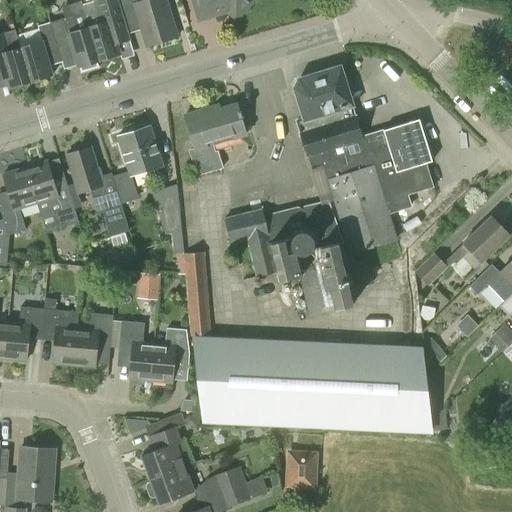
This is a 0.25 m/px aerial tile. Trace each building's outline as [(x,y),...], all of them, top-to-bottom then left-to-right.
[(92,0),(94,2),(82,6),(99,61),(120,54),(117,43),(129,39),(122,16),(116,0),(92,0)] [(116,0),(122,16),(135,12),(141,30),(146,45),(177,36),(166,0),(116,0)] [(194,0),(200,18),(238,7),(241,11),(252,0),(194,0)] [(65,18),(50,23),(59,52),(72,48),(77,65),(78,67),(79,67),(81,72),(99,67),(97,61),(99,61),(82,6),(81,2),(62,7),(65,18)] [(41,38),(20,45),(31,81),(52,75),(49,66),(46,55),(59,52),(50,23),(38,26),(38,29),(41,38)] [(4,32),(0,33),(0,87),(9,85),(10,87),(31,81),(20,45),(17,36),(15,30),(5,33),(4,32)] [(298,81),(293,89),(303,119),(296,121),(307,155),(362,138),(353,110),(352,106),(351,106),(339,68),(337,69),(334,67),(325,70),(324,73),(298,81)] [(219,104),(184,115),(194,148),(189,150),(192,161),(195,160),(199,175),(223,167),(218,151),(215,152),(213,145),(245,135),(236,104),(220,108),(219,104)] [(389,214),(412,207),(408,195),(432,187),(433,187),(426,163),(432,162),(419,120),(384,131),(362,138),(307,155),(307,156),(308,156),(311,168),(322,165),(333,199),(349,253),(374,246),(396,239),(389,214)] [(111,173),(116,188),(116,190),(132,185),(130,177),(162,166),(149,126),(117,137),(128,172),(113,177),(111,173)] [(90,147),(66,155),(75,184),(78,193),(90,189),(97,211),(101,210),(113,246),(128,241),(125,232),(129,230),(121,204),(116,190),(116,188),(111,173),(99,176),(90,147)] [(46,161),(24,167),(36,204),(48,200),(57,229),(78,222),(74,209),(67,186),(65,179),(53,182),(46,161)] [(8,191),(0,193),(0,211),(3,219),(2,219),(8,239),(9,235),(26,229),(20,209),(36,204),(24,167),(3,174),(8,191)] [(302,192),(305,203),(325,197),(322,186),(302,192)] [(349,289),(337,241),(340,240),(327,201),(263,215),(261,209),(232,216),(223,218),(224,219),(230,244),(247,240),(253,264),(256,278),(277,272),(279,282),(300,277),(310,316),(353,305),(349,289)] [(179,203),(158,210),(161,220),(162,219),(166,233),(182,228),(179,203)] [(463,243),(448,258),(453,263),(454,265),(463,257),(470,250),(481,262),(510,235),(491,215),(462,243),(463,243)] [(0,265),(6,266),(8,239),(2,219),(0,220),(0,265)] [(184,253),(184,255),(186,268),(191,336),(211,334),(204,252),(184,253)] [(435,253),(415,272),(428,286),(448,267),(443,263),(435,253)] [(367,259),(351,264),(359,287),(374,282),(367,259)] [(511,259),(501,271),(488,284),(496,292),(507,281),(511,286),(511,259)] [(142,270),(141,295),(160,296),(161,270),(142,270)] [(468,285),(477,294),(481,290),(472,281),(468,285)] [(7,322),(4,360),(26,362),(28,338),(41,339),(44,309),(20,307),(19,323),(7,322)] [(44,309),(41,339),(54,340),(52,365),(73,367),(76,329),(65,328),(67,311),(44,309)] [(76,329),(73,367),(94,369),(95,363),(96,347),(110,348),(112,321),(113,315),(89,313),(88,330),(76,329)] [(121,321),(118,349),(132,350),(130,368),(129,380),(150,382),(154,344),(142,343),(144,323),(121,321)] [(511,331),(504,324),(489,339),(502,351),(511,341),(511,331)] [(154,344),(150,382),(171,384),(173,360),(189,361),(189,354),(186,330),(167,328),(165,345),(154,344)] [(431,338),(424,344),(439,362),(446,356),(431,338)] [(422,349),(193,339),(199,385),(203,422),(431,432),(426,385),(422,349)] [(444,408),(431,419),(432,431),(447,429),(444,408)] [(157,451),(140,457),(149,480),(185,467),(185,466),(193,463),(184,438),(180,440),(176,428),(186,424),(181,413),(165,419),(144,426),(148,436),(151,435),(157,451)] [(6,505),(5,511),(26,511),(27,509),(21,508),(21,499),(52,501),(56,450),(18,447),(17,474),(15,499),(4,498),(4,505),(6,505)] [(499,449),(475,452),(477,470),(501,467),(499,449)] [(287,450),(285,488),(316,489),(318,451),(287,450)] [(239,466),(215,475),(221,491),(245,482),(239,466)] [(147,484),(145,487),(149,497),(152,498),(155,497),(158,504),(194,491),(185,467),(149,480),(150,482),(147,484)] [(245,482),(221,491),(227,507),(267,492),(261,476),(245,483),(245,482)]
